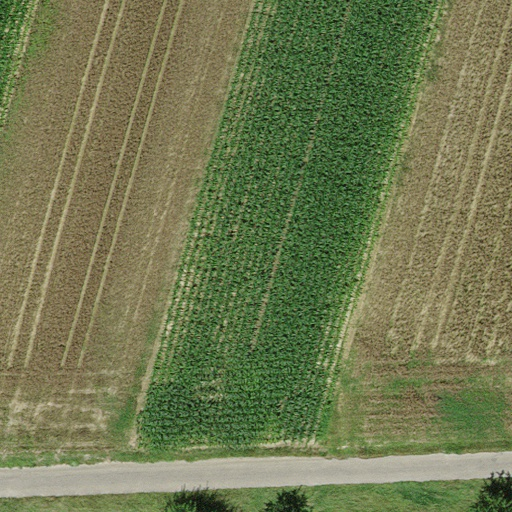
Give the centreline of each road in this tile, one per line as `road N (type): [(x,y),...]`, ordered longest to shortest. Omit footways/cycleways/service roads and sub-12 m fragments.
road 1 (track): [(0,481),(511,444)]
road 2 (track): [(348,451),(482,0)]
